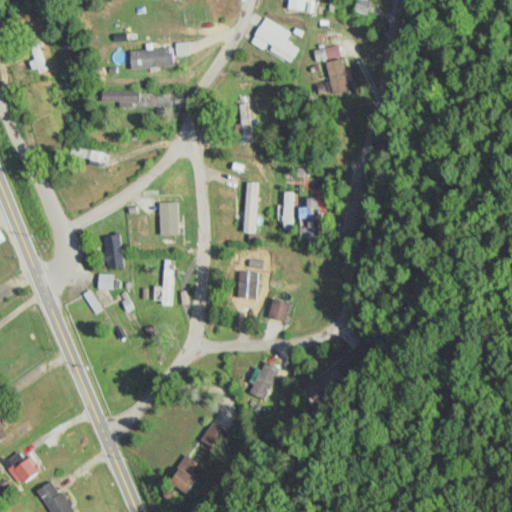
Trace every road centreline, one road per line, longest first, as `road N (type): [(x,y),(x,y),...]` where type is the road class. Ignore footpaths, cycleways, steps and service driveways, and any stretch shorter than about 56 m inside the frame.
road 1 (residential): [(101,434),(196,346),(316,334),(338,316),(339,247),(393,0)]
road 2 (secondary): [(132,511),(0,180)]
road 3 (residential): [(235,0),(177,144),(151,175),(65,235)]
road 4 (residential): [(42,287),(65,235),(0,102)]
